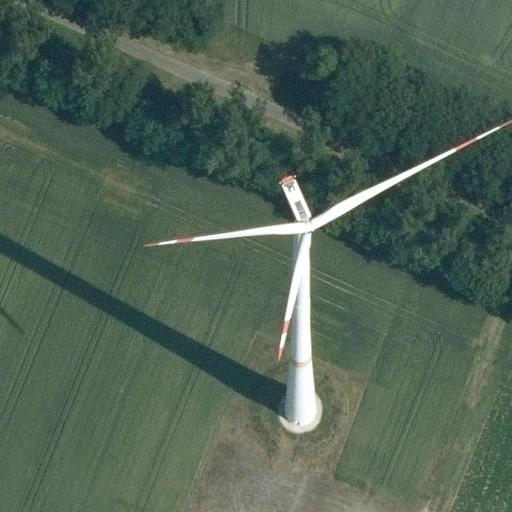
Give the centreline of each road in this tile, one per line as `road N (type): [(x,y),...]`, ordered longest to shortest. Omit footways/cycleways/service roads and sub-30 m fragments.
road 1 (unclassified): [(511,204),(36,0)]
road 2 (track): [(511,302),(433,511)]
